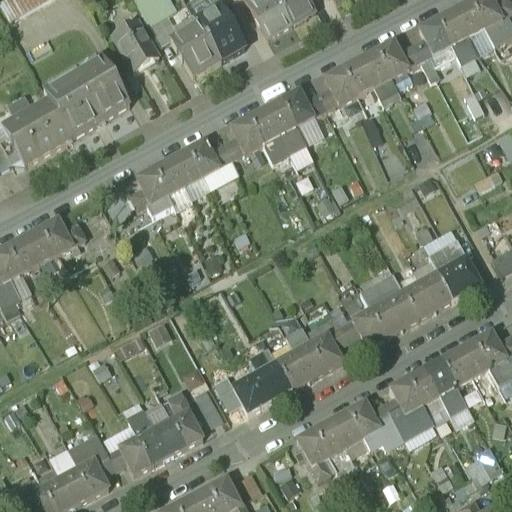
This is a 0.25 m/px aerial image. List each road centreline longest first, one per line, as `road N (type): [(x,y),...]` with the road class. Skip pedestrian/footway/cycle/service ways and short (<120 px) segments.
road 1 (residential): [(441,0),(0,234)]
road 2 (residential): [(511,302),(120,511)]
